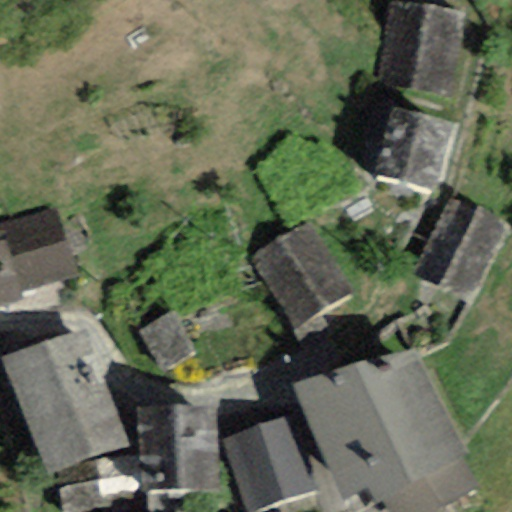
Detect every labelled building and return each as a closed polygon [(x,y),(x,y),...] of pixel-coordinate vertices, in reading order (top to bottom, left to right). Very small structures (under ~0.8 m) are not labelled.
[(465,14),(388,2),(375,82),(452,95),(465,14)] [(456,124),(391,107),(373,176),(438,192),(456,124)] [(510,231),(450,199),(410,274),(470,305),(510,231)] [(76,276),(55,210),(0,227),(0,307),(21,301),(19,295),(76,276)] [(249,260),(292,331),(353,294),(310,223),(249,260)] [(174,311),(138,332),(162,374),(198,354),(174,311)] [(85,330),(1,361),(47,475),(56,472),(82,463),(128,445),(85,330)] [(415,349),(293,384),(343,502),(369,490),(378,503),(383,502),(388,511),(437,511),(476,491),(458,456),(466,451),(415,349)] [(217,409),(136,409),(137,455),(137,494),(218,493),(217,409)] [(285,418),(223,440),(245,511),(257,511),(314,493),(285,418)] [(82,463),(56,472),(61,511),(91,511),(135,501),(137,494),(137,455),(82,463)]
